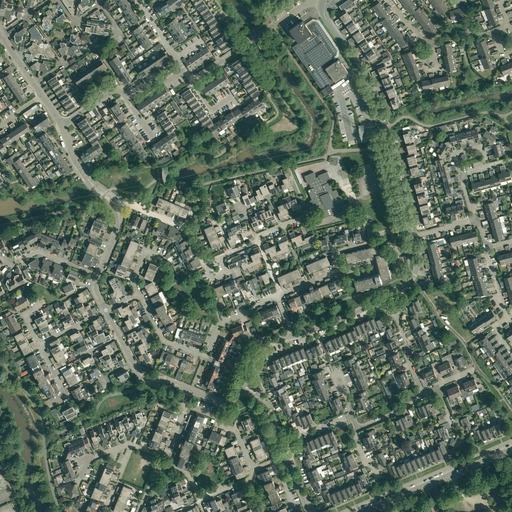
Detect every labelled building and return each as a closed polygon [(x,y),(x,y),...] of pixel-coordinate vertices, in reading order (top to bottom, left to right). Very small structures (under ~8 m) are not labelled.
[(71,6),(72,0),(61,0),(73,16),(74,15),(74,12),(73,12),(74,12),(71,8),(68,7),(69,5),(71,6)] [(89,4),(89,2),(81,0),(81,2),(80,3),(78,3),(77,9),(79,9),(80,9),(83,12),(89,7),(87,5),(89,4)] [(172,9),(177,6),(172,0),(168,0),(167,1),(172,9)] [(205,0),(203,0),(196,5),(199,10),(206,5),(205,3),(207,1),(205,0)] [(345,10),(350,7),(353,5),(355,3),(352,0),(347,0),(339,6),(343,12),(345,10)] [(380,0),(378,0),(377,1),(378,2),(372,7),(375,12),(383,6),(379,2),(381,1),(380,0)] [(403,6),(405,8),(413,2),(411,0),(404,0),(401,2),(404,6),(403,6)] [(435,0),(432,3),(436,9),(444,3),(442,1),(440,0),(435,0)] [(8,2),(6,9),(14,11),(15,7),(13,6),(13,3),(10,3),(10,2),(9,1),(8,3),(8,2)] [(120,6),(123,11),(131,6),(128,1),(120,6)] [(167,1),(163,4),(168,12),(172,9),(167,1)] [(484,11),(493,7),(494,6),(492,1),(484,5),(485,9),(484,10),(484,11)] [(418,9),(413,2),(405,8),(407,11),(408,11),(410,14),(412,13),(418,9)] [(163,15),(168,12),(163,4),(162,3),(154,8),(160,16),(162,14),(163,15)] [(444,3),(436,9),(441,15),(448,10),(445,6),(446,6),(444,3)] [(57,5),(53,4),(52,10),(53,11),(52,12),(49,9),(45,12),(48,15),(46,16),(45,16),(44,17),(43,19),(51,20),(51,19),(52,18),(54,18),(56,8),(57,5)] [(199,10),(202,14),(209,9),(208,7),(210,6),(208,4),(206,5),(199,10)] [(123,11),(127,15),(134,10),(131,6),(123,11)] [(386,11),(383,6),(375,12),(378,16),(386,11)] [(415,17),(416,19),(424,13),(420,7),(418,9),(412,13),(415,16),(415,17)] [(484,11),(486,15),(495,12),(493,7),(484,11)] [(56,8),(54,18),(56,19),(56,21),(64,23),(64,21),(63,19),(66,17),(63,13),(60,16),(57,12),(58,8),(56,8)] [(202,14),(205,19),(212,14),(211,12),(213,10),(211,8),(209,9),(202,14)] [(457,9),(459,19),(466,17),(464,8),(460,9),(457,9)] [(10,21),(11,15),(14,15),(15,11),(14,11),(6,9),(5,17),(7,17),(6,20),(10,21)] [(451,21),(459,19),(457,9),(454,10),(454,11),(449,12),(451,21)] [(127,15),(130,20),(137,15),(134,10),(127,15)] [(340,21),(349,15),(345,10),(343,12),(339,15),(341,17),(339,19),(340,21)] [(380,21),(389,15),(386,11),(378,16),(381,20),(380,21)] [(486,15),(488,20),(496,16),(495,12),(486,15)] [(205,19),(208,23),(215,18),(214,16),(216,15),(214,13),(212,14),(205,19)] [(351,13),(349,15),(340,21),(341,23),(343,21),(345,24),(354,18),(351,13)] [(429,19),(424,13),(416,19),(418,21),(419,21),(421,25),(429,19)] [(139,14),(137,15),(130,20),(131,23),(130,23),(133,27),(134,26),(136,28),(140,25),(137,21),(140,20),(138,17),(140,16),(139,14)] [(380,21),(384,26),(391,20),(388,16),(389,15),(380,21)] [(496,16),(488,20),(490,25),(488,26),(489,28),(492,27),(491,25),(499,22),(496,16)] [(217,17),(215,18),(208,23),(211,28),(218,23),(217,21),(219,19),(217,17)] [(51,20),(43,19),(38,18),(37,20),(40,24),(39,26),(42,30),(45,28),(46,30),(49,28),(50,29),(52,30),(53,23),(51,23),(50,22),(51,20)] [(354,18),(345,24),(347,27),(345,28),(346,30),(355,24),(357,23),(354,18)] [(169,30),(177,25),(179,23),(176,19),(171,22),(169,19),(163,23),(165,27),(167,26),(169,30)] [(424,28),(425,31),(433,25),(429,19),(421,25),(424,28)] [(394,24),(391,20),(384,26),(387,30),(394,24)] [(304,23),(304,22),(304,21),(303,21),(302,21),(301,21),(301,22),(301,24),(299,24),(298,25),(298,24),(289,30),(293,35),(292,35),(292,36),(293,35),(299,43),(312,33),(307,26),(305,24),(304,23)] [(330,85),(335,81),(325,68),(335,61),(333,58),(336,55),(337,50),(318,22),(313,21),(307,26),(312,33),(299,43),(292,47),(325,96),(333,90),(330,85)] [(15,33),(15,35),(23,36),(23,34),(24,34),(26,34),(27,28),(28,22),(24,22),(23,29),(17,32),(15,33)] [(218,23),(211,28),(209,29),(212,34),(219,29),(218,27),(220,25),(218,23)] [(355,24),(346,30),(348,32),(350,31),(352,33),(358,29),(355,24)] [(390,34),(398,29),(394,24),(387,30),(390,34)] [(131,28),(136,35),(143,30),(140,25),(136,28),(134,26),(133,27),(131,28)] [(169,30),(172,34),(180,29),(182,28),(180,25),(178,26),(177,25),(169,30)] [(433,25),(425,31),(427,33),(428,33),(430,37),(438,31),(433,25)] [(41,40),(42,38),(42,36),(35,26),(28,30),(31,34),(31,38),(41,40)] [(214,39),(215,38),(222,33),(221,31),(223,30),(221,28),(219,29),(212,34),(214,37),(213,38),(214,39)] [(172,34),(175,38),(183,33),(185,32),(183,30),(181,31),(180,29),(172,34)] [(353,40),(362,33),(358,29),(352,33),(354,36),(351,38),(353,40)] [(393,39),(402,32),(401,33),(398,29),(390,34),(393,39)] [(136,35),(139,40),(146,35),(143,30),(136,35)] [(402,32),(393,39),(394,39),(395,38),(398,42),(405,37),(402,32)] [(72,45),(78,46),(79,43),(82,41),(77,34),(74,35),(73,34),(71,33),(70,41),(72,42),(72,43),(72,45)] [(183,33),(175,38),(179,43),(180,44),(187,40),(183,33)] [(226,38),(222,33),(215,38),(218,43),(226,38)] [(362,33),(353,40),(354,42),(356,40),(358,43),(365,38),(362,33)] [(23,36),(15,35),(14,37),(15,38),(14,39),(17,43),(19,42),(22,45),(24,46),(25,39),(23,39),(22,38),(23,36)] [(139,40),(142,44),(149,39),(146,35),(139,40)] [(405,37),(398,42),(401,47),(409,41),(405,37)] [(26,44),(30,50),(42,42),(41,40),(31,38),(30,41),(26,44)] [(229,42),(226,38),(218,43),(221,47),(229,42)] [(365,38),(358,43),(360,46),(358,47),(359,49),(368,43),(365,38)] [(149,39),(142,44),(145,49),(152,44),(149,39)] [(476,43),(478,48),(486,45),(484,40),(476,43)] [(39,54),(43,54),(45,44),(43,43),(42,42),(30,50),(32,53),(31,54),(30,58),(34,58),(34,57),(39,54)] [(66,54),(67,54),(69,46),(67,46),(66,45),(67,43),(60,42),(60,44),(62,47),(58,49),(63,56),(66,54)] [(232,47),(229,42),(221,47),(224,52),(232,47)] [(49,59),(55,55),(50,47),(51,47),(48,43),(46,44),(45,44),(43,54),(46,55),(49,59)] [(368,43),(359,49),(361,51),(363,49),(365,52),(371,47),(368,43)] [(71,47),(69,46),(67,54),(69,55),(71,54),(73,56),(77,54),(80,51),(79,50),(81,49),(81,47),(78,46),(72,45),(72,46),(71,47)] [(488,50),(486,45),(478,48),(480,53),(488,50)] [(200,49),(201,51),(206,58),(212,55),(207,47),(203,50),(202,48),(200,49)] [(371,47),(365,52),(367,55),(364,56),(366,58),(375,52),(377,51),(375,47),(372,49),(371,47)] [(488,50),(480,53),(482,58),(480,59),(490,55),(488,50)] [(201,62),(206,58),(201,51),(197,54),(196,52),(194,53),(195,55),(201,62)] [(404,60),(413,56),(411,51),(402,55),(404,60)] [(160,55),(165,62),(170,59),(165,52),(160,55)] [(375,52),(366,58),(367,60),(369,59),(371,62),(376,58),(378,57),(375,52)] [(155,57),(156,58),(161,65),(163,64),(165,66),(167,64),(165,62),(160,55),(157,57),(157,56),(155,57)] [(195,66),(201,62),(195,55),(192,57),(191,56),(189,57),(190,59),(195,66)] [(491,55),(490,55),(480,59),(482,64),(491,61),(489,56),(491,55)] [(108,59),(113,66),(120,61),(117,56),(114,58),(112,56),(108,59)] [(404,60),(406,65),(415,62),(413,56),(404,60)] [(37,70),(39,70),(41,62),(39,62),(38,61),(39,59),(34,58),(30,58),(27,57),(26,60),(28,63),(32,60),(34,64),(31,66),(34,70),(36,69),(37,70)] [(151,60),(151,61),(156,68),(161,65),(156,58),(153,60),(152,59),(151,60)] [(235,68),(243,63),(240,58),(232,63),(235,68)] [(96,62),(97,64),(102,71),(107,68),(100,59),(96,62)] [(189,70),(195,66),(190,59),(186,61),(185,60),(183,61),(189,70)] [(337,60),(337,61),(335,61),(325,68),(335,81),(343,76),(343,77),(343,76),(348,72),(342,64),(342,65),(341,63),(340,63),(340,61),(340,60),(339,60),(339,59),(338,59),(337,60)] [(41,62),(39,70),(41,71),(42,70),(44,72),(48,69),(46,66),(50,64),(50,61),(44,60),(43,62),(43,63),(41,62)] [(121,60),(120,61),(113,66),(116,70),(123,65),(121,63),(123,62),(121,60)] [(384,63),(384,64),(382,60),(376,64),(378,66),(377,66),(378,70),(376,71),(377,73),(386,69),(384,63)] [(156,68),(151,61),(147,64),(152,71),(156,68)] [(493,66),(491,61),(482,64),(484,69),(492,66),(493,68),(496,67),(495,65),(493,66)] [(406,65),(408,70),(417,67),(415,62),(406,65)] [(246,68),(243,63),(235,68),(238,73),(246,68)] [(91,65),(93,67),(98,75),(102,71),(97,64),(95,66),(93,64),(91,65)] [(147,64),(142,67),(147,75),(152,71),(147,64)] [(456,69),(455,64),(446,66),(447,71),(449,71),(449,73),(453,72),(452,70),(456,69)] [(123,65),(116,70),(119,75),(126,70),(123,65)] [(509,74),(505,65),(500,67),(503,76),(509,74)] [(5,76),(10,73),(13,71),(10,66),(2,71),(4,73),(3,73),(5,76)] [(93,78),(98,75),(93,67),(90,69),(89,67),(87,68),(93,78)] [(147,75),(142,67),(138,70),(143,78),(147,75)] [(408,70),(410,76),(419,72),(417,67),(408,70)] [(82,71),(89,81),(93,78),(87,68),(84,70),(86,72),(84,73),(82,71)] [(238,73),(242,77),(249,72),(246,68),(238,73)] [(381,77),(388,74),(386,69),(377,73),(377,75),(380,74),(381,77)] [(129,75),(126,70),(119,75),(122,79),(129,75)] [(80,74),(78,75),(84,84),(89,81),(82,71),(80,73),(80,74)] [(252,77),(249,72),(242,77),(243,80),(241,81),(243,83),(242,83),(243,83),(250,78),(252,77)] [(419,72),(410,76),(412,80),(416,79),(417,81),(420,80),(419,78),(421,77),(419,72)] [(7,82),(13,78),(10,73),(5,76),(4,77),(7,82)] [(84,84),(78,75),(78,74),(75,76),(77,78),(75,79),(80,87),(82,85),(84,88),(86,86),(84,84)] [(224,74),(219,78),(224,85),(228,83),(229,84),(230,83),(224,74)] [(381,83),(391,79),(388,74),(381,77),(382,80),(380,81),(381,83)] [(129,75),(122,79),(125,84),(132,79),(129,75)] [(48,81),(51,86),(59,81),(55,76),(48,81)] [(448,76),(443,77),(445,86),(450,85),(449,81),(451,80),(451,77),(449,78),(448,76)] [(10,87),(17,83),(13,78),(7,82),(10,87)] [(225,87),(224,85),(219,78),(213,82),(218,89),(222,87),(223,88),(225,87)] [(243,83),(246,87),(253,82),(250,78),(243,83)] [(59,81),(51,86),(54,90),(62,85),(61,85),(64,83),(61,79),(59,81)] [(385,88),(393,85),(391,79),(381,83),(382,86),(384,85),(385,88)] [(423,91),(429,90),(427,80),(421,82),(422,84),(419,84),(421,90),(423,90),(423,91)] [(255,81),(253,82),(246,87),(249,92),(256,87),(254,85),(256,83),(255,81)] [(219,91),(218,89),(213,82),(208,85),(213,93),(217,90),(218,92),(219,91)] [(17,83),(10,87),(14,92),(20,88),(17,83)] [(63,87),(62,85),(54,90),(57,95),(65,90),(67,88),(65,85),(63,87)] [(208,85),(202,89),(207,97),(211,94),(212,96),(214,94),(213,93),(208,85)] [(385,94),(395,90),(393,85),(385,88),(387,91),(384,92),(385,94)] [(159,91),(164,99),(168,96),(169,98),(171,96),(165,87),(159,91)] [(249,92),(250,94),(248,96),(250,98),(252,96),(259,91),(256,87),(249,92)] [(20,88),(14,92),(17,97),(24,93),(20,88)] [(183,99),(193,93),(189,88),(182,93),(184,96),(182,98),(183,99)] [(68,94),(65,90),(57,95),(60,99),(68,94)] [(395,90),(385,94),(386,96),(388,95),(390,98),(397,95),(395,90)] [(165,100),(164,99),(159,91),(154,95),(159,102),(162,100),(164,101),(165,100)] [(255,101),(255,100),(259,97),(258,95),(260,94),(259,91),(252,96),(255,101)] [(24,93),(17,97),(20,101),(18,103),(19,105),(21,103),(21,102),(27,98),(24,93)] [(68,94),(60,99),(63,104),(71,99),(71,98),(73,97),(70,93),(68,94)] [(196,97),(193,93),(183,99),(185,102),(187,101),(188,103),(196,97)] [(148,99),(153,106),(157,104),(158,105),(160,104),(159,102),(154,95),(148,99)] [(398,95),(397,95),(390,98),(391,101),(389,102),(389,104),(399,101),(400,100),(401,99),(400,97),(399,96),(398,97),(398,95)] [(188,103),(191,107),(199,102),(196,97),(188,103)] [(259,97),(255,100),(260,108),(261,110),(264,108),(263,106),(265,105),(259,97)] [(63,104),(67,108),(74,103),(71,99),(63,104)] [(143,102),(148,110),(152,107),(153,109),(154,108),(153,106),(148,99),(143,102)] [(116,100),(115,101),(110,105),(112,107),(110,108),(112,112),(110,113),(111,114),(113,113),(120,108),(119,106),(119,105),(116,100)] [(255,100),(255,101),(250,104),(257,113),(260,111),(258,109),(260,108),(255,100)] [(68,110),(66,111),(67,114),(69,112),(70,113),(75,109),(77,108),(75,104),(77,103),(76,101),(74,103),(67,108),(68,110)] [(390,107),(393,106),(394,109),(401,106),(399,101),(389,104),(390,107)] [(149,111),(148,110),(143,102),(137,106),(142,114),(146,111),(147,112),(149,111)] [(202,107),(199,102),(191,107),(189,108),(191,111),(193,110),(194,112),(202,107)] [(250,104),(246,107),(252,116),(257,113),(250,104)] [(194,116),(196,117),(205,111),(202,107),(194,112),(196,114),(194,116)] [(252,116),(246,107),(241,110),(240,107),(232,113),(232,112),(237,120),(245,115),(246,117),(247,117),(248,119),(252,116)] [(124,113),(120,108),(113,113),(114,116),(112,117),(114,119),(116,117),(116,118),(124,113)] [(164,111),(157,116),(160,121),(167,116),(164,111)] [(208,116),(205,111),(196,117),(197,120),(199,119),(201,121),(208,116)] [(232,112),(227,115),(232,122),(237,120),(232,112)] [(41,115),(40,116),(41,118),(46,125),(51,122),(46,115),(44,113),(42,114),(41,115)] [(126,117),(124,113),(116,118),(120,124),(117,126),(119,128),(126,123),(123,119),(126,117)] [(227,115),(223,118),(228,126),(229,127),(232,126),(231,124),(232,122),(227,115)] [(40,116),(35,119),(37,121),(42,128),(46,125),(41,118),(40,116)] [(163,125),(170,120),(167,116),(160,121),(163,125)] [(204,125),(209,122),(211,120),(208,116),(201,121),(204,125)] [(78,123),(81,128),(89,123),(87,120),(88,119),(87,117),(78,123)] [(223,129),(228,126),(223,118),(218,121),(223,129)] [(33,126),(32,127),(35,133),(37,132),(42,128),(37,121),(35,119),(33,121),(34,123),(32,124),(33,126)] [(19,127),(24,133),(29,129),(25,123),(26,123),(24,120),(22,122),(24,124),(19,127)] [(170,120),(163,125),(166,130),(173,125),(170,120)] [(218,121),(214,124),(219,132),(223,129),(218,121)] [(90,122),(89,123),(81,128),(84,132),(91,127),(90,125),(91,124),(90,122)] [(129,128),(126,123),(119,128),(122,133),(129,128)] [(220,133),(219,132),(214,124),(209,128),(215,137),(220,133)] [(173,125),(166,130),(169,134),(174,131),(172,129),(175,127),(173,125)] [(87,137),(96,131),(97,130),(95,128),(94,128),(93,126),(91,127),(84,132),(87,137)] [(401,136),(402,138),(412,136),(411,130),(410,130),(409,126),(402,128),(403,132),(404,135),(401,136)] [(480,133),(478,133),(480,139),(482,140),(484,138),(486,140),(494,127),(492,126),(489,132),(486,130),(484,133),(483,132),(480,133)] [(19,136),(24,133),(19,127),(15,130),(19,136)] [(475,128),(475,129),(471,130),(473,138),(476,137),(477,140),(480,139),(478,133),(480,133),(479,127),(475,128)] [(494,127),(486,140),(489,142),(488,144),(491,145),(503,143),(502,140),(501,140),(496,141),(495,139),(494,139),(496,136),(493,134),(496,128),(494,127)] [(132,132),(129,128),(122,133),(125,137),(132,132)] [(14,140),(19,136),(15,130),(9,134),(14,140)] [(97,133),(96,131),(87,137),(90,142),(99,135),(97,133)] [(174,131),(169,134),(174,141),(177,140),(178,142),(180,140),(174,131)] [(38,138),(36,139),(39,144),(49,137),(45,132),(38,138)] [(135,137),(132,132),(125,137),(123,139),(125,141),(127,140),(128,142),(135,137)] [(460,133),(455,135),(457,143),(460,142),(460,144),(463,144),(460,133)] [(9,143),(14,140),(9,134),(5,137),(9,143)] [(169,134),(165,137),(170,145),(174,141),(169,134)] [(98,142),(97,140),(101,137),(100,135),(99,135),(90,142),(93,146),(94,146),(98,142)] [(414,135),(412,136),(402,138),(402,141),(405,140),(406,143),(420,139),(419,137),(415,138),(414,135)] [(0,138),(0,140),(1,143),(2,142),(4,147),(5,146),(7,145),(8,146),(10,145),(9,143),(5,137),(1,140),(0,138)] [(52,142),(49,137),(39,144),(42,148),(52,142)] [(126,143),(129,148),(138,141),(135,137),(128,142),(126,143)] [(170,145),(165,137),(160,140),(165,148),(170,145)] [(421,142),(420,139),(406,143),(407,146),(404,147),(405,149),(415,147),(414,144),(417,143),(421,142)] [(167,149),(165,148),(160,140),(156,143),(161,151),(164,149),(165,150),(167,149)] [(142,146),(138,141),(129,148),(131,150),(133,149),(134,151),(142,146)] [(451,147),(450,141),(445,142),(445,143),(442,142),(440,145),(438,143),(437,143),(434,141),(433,143),(436,145),(439,147),(446,151),(448,148),(450,149),(451,147)] [(45,153),(45,152),(55,146),(52,142),(42,148),(45,153)] [(98,142),(94,146),(99,153),(103,150),(98,142)] [(161,151),(156,143),(151,146),(156,154),(159,152),(160,154),(162,153),(161,151)] [(58,151),(55,146),(45,152),(48,157),(58,151)] [(99,153),(94,146),(93,146),(89,149),(94,156),(99,153)] [(137,155),(145,150),(142,146),(134,151),(137,155)] [(438,154),(439,159),(445,157),(447,155),(444,154),(446,151),(439,147),(436,152),(439,153),(438,154)] [(506,148),(495,151),(496,154),(493,154),(494,157),(504,154),(503,151),(507,150),(506,148)] [(89,149),(85,152),(91,161),(94,159),(92,157),(94,156),(89,149)] [(148,155),(145,150),(137,155),(139,158),(137,159),(139,162),(141,160),(143,158),(145,162),(151,158),(149,154),(148,155)] [(52,158),(53,160),(61,155),(58,151),(48,157),(50,160),(52,158)] [(91,161),(85,152),(80,155),(85,162),(86,164),(89,162),(88,160),(90,159),(91,161)] [(416,158),(414,153),(409,154),(406,155),(407,158),(405,159),(405,161),(416,158)] [(9,165),(13,163),(17,160),(16,158),(17,157),(14,154),(6,160),(6,159),(3,161),(5,163),(7,161),(8,163),(9,165)] [(64,160),(61,155),(53,160),(56,165),(54,166),(64,160)] [(430,168),(432,167),(439,166),(444,164),(443,161),(446,160),(445,157),(439,159),(435,160),(436,164),(432,165),(431,164),(429,164),(430,168)] [(19,158),(17,160),(13,163),(16,168),(22,163),(22,162),(19,158)] [(67,164),(64,160),(54,166),(56,169),(58,167),(59,169),(67,164)] [(16,168),(19,173),(26,168),(22,163),(16,168)] [(67,164),(59,169),(63,174),(65,172),(66,175),(68,173),(73,170),(72,167),(70,168),(67,164)] [(419,169),(417,164),(409,166),(410,169),(408,170),(408,172),(419,169)] [(29,173),(26,168),(19,173),(23,178),(29,173)] [(440,171),(442,177),(450,174),(449,171),(451,171),(451,168),(440,171)] [(422,169),(419,169),(408,172),(409,174),(411,174),(412,177),(420,175),(420,176),(423,175),(422,172),(423,172),(422,169)] [(505,169),(503,170),(506,180),(511,179),(509,171),(506,172),(505,169)] [(310,200),(313,207),(315,206),(318,212),(321,211),(323,218),(331,214),(331,213),(336,211),(337,212),(344,209),(341,203),(345,201),(342,195),(339,196),(336,189),(332,191),(329,182),(327,183),(327,181),(331,179),(327,171),(318,175),(318,177),(316,178),(314,172),(304,176),(308,184),(309,183),(311,189),(308,190),(312,200),(310,200)] [(279,186),(281,190),(291,186),(287,178),(290,177),(288,172),(284,174),(286,178),(282,179),(284,184),(279,186)] [(29,173),(23,178),(26,183),(33,178),(29,173)] [(495,175),(493,175),(495,186),(501,184),(498,174),(499,176),(496,177),(495,175)] [(33,178),(26,183),(30,188),(36,183),(39,181),(36,176),(33,178)] [(484,178),(482,178),(484,189),(490,187),(488,179),(485,180),(484,178)] [(443,182),(445,188),(453,186),(452,182),(454,182),(453,179),(443,182)] [(412,186),(413,188),(423,185),(421,180),(413,182),(414,185),(412,186)] [(473,192),(479,190),(477,182),(474,183),(473,181),(471,181),(473,192)] [(260,186),(261,188),(262,191),(264,190),(266,194),(269,192),(265,183),(262,185),(260,186)] [(268,185),(269,186),(272,194),(281,190),(279,186),(275,188),(273,183),(268,185)] [(236,185),(227,189),(231,198),(236,196),(237,197),(240,196),(236,185)] [(447,195),(450,194),(453,193),(456,193),(455,191),(456,190),(456,188),(453,189),(453,186),(445,188),(447,195)] [(258,195),(253,197),(255,201),(265,197),(264,195),(266,194),(264,190),(262,191),(261,188),(256,190),(258,195)] [(415,197),(416,199),(426,196),(424,191),(416,193),(417,196),(415,197)] [(246,205),(255,201),(253,197),(249,199),(247,194),(242,196),(246,205)] [(289,196),(285,198),(289,207),(291,206),(297,203),(296,199),(291,200),(289,196)] [(159,212),(164,199),(159,197),(155,206),(158,207),(156,211),(159,212)] [(289,207),(285,198),(280,200),(282,204),(278,206),(279,211),(286,208),(289,207)] [(166,210),(169,201),(164,199),(159,212),(161,213),(163,209),(166,210)] [(166,215),(169,216),(174,203),(169,201),(166,210),(168,211),(166,215)] [(225,202),(216,206),(219,214),(220,214),(221,217),(227,214),(226,211),(229,210),(228,207),(227,207),(225,202)] [(291,206),(291,207),(293,211),(297,209),(299,214),(304,212),(300,202),(297,203),(291,206)] [(427,202),(419,204),(420,207),(418,208),(418,210),(429,207),(427,202)] [(174,203),(169,216),(171,217),(173,213),(176,214),(179,205),(174,203)] [(462,203),(456,205),(458,212),(461,212),(462,214),(465,213),(462,203)] [(184,207),(179,205),(176,214),(178,215),(176,219),(179,220),(184,207)] [(453,216),(451,206),(445,208),(447,215),(451,215),(451,217),(453,216)] [(189,210),(184,207),(179,220),(181,221),(183,217),(186,218),(189,210)] [(262,218),(265,217),(271,214),(270,211),(273,210),(272,209),(265,211),(263,207),(259,209),(262,218)] [(288,213),(286,208),(279,211),(277,212),(281,221),(286,219),(284,215),(288,213)] [(262,218),(259,209),(254,211),(256,215),(251,217),(253,222),(260,219),(262,218)] [(95,220),(93,225),(102,228),(102,226),(107,228),(108,225),(105,224),(103,223),(104,221),(107,219),(103,212),(99,215),(101,216),(98,218),(97,220),(95,220)] [(432,218),(430,213),(422,215),(423,218),(421,219),(421,221),(432,218)] [(271,214),(265,217),(267,222),(271,220),(273,225),(278,223),(274,214),(272,215),(271,214)] [(137,226),(141,217),(135,215),(132,221),(128,219),(126,226),(132,228),(134,224),(137,226)] [(141,217),(137,226),(141,227),(140,229),(141,230),(144,231),(143,233),(146,234),(149,228),(144,226),(147,220),(141,217)] [(434,218),(432,218),(421,221),(422,223),(424,223),(425,226),(436,223),(434,218)] [(262,224),(260,219),(253,222),(251,223),(255,232),(260,230),(258,226),(262,224)] [(158,235),(163,223),(158,221),(157,224),(159,225),(158,227),(155,226),(152,233),(158,235)] [(204,225),(205,228),(204,229),(206,234),(219,228),(218,226),(214,228),(213,225),(212,225),(211,222),(204,225)] [(239,234),(241,233),(248,230),(246,225),(241,227),(239,222),(235,224),(239,234)] [(167,228),(168,225),(163,223),(158,235),(157,238),(163,240),(164,238),(166,231),(164,230),(165,227),(167,228)] [(239,234),(235,224),(230,226),(232,231),(228,232),(230,237),(237,234),(239,234)] [(100,231),(102,228),(93,225),(91,230),(104,235),(105,233),(100,231)] [(166,231),(164,238),(169,240),(174,228),(170,226),(168,229),(170,229),(169,232),(166,231)] [(169,240),(174,242),(177,235),(175,234),(176,232),(178,232),(179,230),(174,228),(169,240)] [(206,234),(208,239),(217,235),(216,233),(220,231),(219,228),(206,234)] [(354,228),(349,229),(350,235),(353,234),(355,241),(361,239),(359,230),(355,231),(354,228)] [(250,229),(248,230),(241,233),(243,237),(247,235),(249,240),(254,238),(250,229)] [(339,236),(342,244),(348,242),(346,236),(349,235),(348,229),(345,230),(346,234),(339,236)] [(92,237),(91,239),(101,243),(102,241),(97,239),(98,236),(103,238),(104,235),(91,230),(89,235),(92,237)] [(31,235),(35,241),(38,240),(41,233),(38,231),(31,235)] [(302,239),(302,238),(300,234),(296,236),(294,232),(289,234),(293,243),(295,242),(302,239)] [(305,238),(308,247),(313,246),(311,241),(315,239),(313,234),(312,232),(307,234),(309,236),(305,238)] [(41,247),(46,235),(41,233),(38,240),(40,241),(39,243),(38,243),(37,245),(41,247)] [(335,246),(342,244),(339,236),(336,237),(335,233),(329,234),(331,240),(334,239),(335,246)] [(46,235),(41,247),(46,249),(47,246),(45,246),(46,243),(49,244),(53,235),(50,234),(48,236),(46,235)] [(175,242),(176,245),(184,241),(181,235),(178,234),(177,235),(174,242),(175,242)] [(238,239),(237,234),(230,237),(227,238),(231,247),(236,246),(234,241),(238,239)] [(26,238),(32,249),(34,248),(32,246),(31,246),(29,244),(35,241),(31,235),(26,238)] [(52,252),(57,240),(55,239),(56,236),(53,235),(49,244),(52,245),(51,248),(49,247),(48,250),(52,252)] [(71,238),(67,247),(66,249),(71,251),(72,248),(71,248),(72,245),(74,246),(77,240),(79,241),(81,237),(77,235),(75,239),(71,237),(71,238)] [(208,239),(210,244),(223,238),(222,236),(218,238),(217,235),(208,239)] [(278,243),(280,248),(287,245),(290,245),(286,235),(281,237),(283,242),(278,243)] [(324,240),(320,241),(322,249),(328,248),(327,241),(329,240),(328,235),(323,236),(324,240)] [(21,240),(24,247),(26,246),(28,248),(26,249),(28,252),(32,249),(26,238),(25,236),(20,239),(21,240)] [(59,236),(57,240),(52,252),(57,254),(58,251),(56,250),(58,248),(60,249),(64,238),(59,236)] [(64,238),(60,249),(59,251),(64,253),(65,250),(63,249),(65,246),(67,247),(71,238),(68,236),(67,239),(64,238)] [(457,246),(455,237),(450,238),(449,236),(447,236),(448,239),(450,239),(452,247),(457,246)] [(224,241),(223,238),(210,244),(212,249),(221,245),(220,242),(224,241)] [(305,238),(302,239),(295,242),(297,247),(302,245),(304,249),(308,247),(305,238)] [(91,239),(90,242),(88,247),(101,252),(102,250),(97,248),(99,246),(100,246),(101,243),(91,239)] [(129,244),(138,248),(139,246),(143,247),(144,245),(141,244),(141,243),(131,239),(129,244)] [(188,239),(184,241),(176,245),(179,250),(185,247),(184,245),(187,243),(187,245),(190,243),(188,239)] [(0,251),(2,250),(4,254),(8,252),(2,240),(0,241),(0,251)] [(24,247),(21,240),(15,243),(21,255),(26,252),(24,250),(23,251),(22,248),(24,247)] [(21,255),(15,243),(10,246),(11,249),(11,251),(13,252),(16,251),(17,254),(16,254),(17,257),(21,255)] [(267,254),(269,253),(276,250),(274,245),(269,247),(268,243),(263,245),(267,254)] [(129,244),(127,249),(140,255),(141,253),(137,251),(138,248),(129,244)] [(187,249),(185,247),(179,250),(179,251),(177,252),(180,257),(193,250),(191,245),(188,247),(189,248),(187,249)] [(289,250),(287,245),(280,248),(278,249),(282,258),(287,257),(285,252),(289,250)] [(347,263),(376,256),(380,254),(378,246),(345,254),(347,263)] [(86,252),(94,256),(96,253),(100,255),(101,252),(88,247),(86,252)] [(251,255),(253,260),(259,257),(262,256),(258,247),(253,249),(255,253),(251,255)] [(125,255),(134,258),(135,255),(139,257),(140,255),(127,249),(125,255)] [(278,249),(276,250),(269,253),(271,258),(276,256),(277,260),(282,258),(278,249)] [(196,254),(193,250),(180,257),(181,260),(183,258),(185,261),(191,258),(190,255),(192,254),(193,255),(196,254)] [(86,252),(84,257),(97,262),(98,260),(93,258),(94,256),(86,252)] [(380,254),(376,256),(382,280),(391,278),(384,253),(380,254)] [(239,266),(241,265),(248,262),(246,257),(242,259),(240,254),(235,256),(239,266)] [(501,265),(505,263),(503,254),(498,256),(498,254),(496,254),(496,257),(499,257),(501,265)] [(125,255),(123,259),(136,265),(137,263),(133,261),(134,258),(125,255)] [(185,261),(187,266),(199,260),(197,256),(194,257),(195,259),(192,260),(191,258),(185,261)] [(230,269),(239,266),(235,256),(231,258),(233,263),(228,265),(230,269)] [(326,256),(321,259),(326,272),(329,271),(327,266),(330,265),(326,256)] [(97,262),(84,257),(82,262),(90,266),(91,263),(96,265),(97,262)] [(250,261),(254,270),(259,268),(257,264),(261,262),(259,257),(253,260),(250,261)] [(440,258),(431,260),(432,265),(431,266),(441,263),(440,258)] [(38,270),(40,264),(41,262),(36,259),(29,263),(31,268),(38,270)] [(42,275),(43,273),(48,260),(43,259),(42,261),(44,262),(43,265),(40,264),(38,270),(36,273),(42,275)] [(135,267),(136,265),(123,259),(121,264),(128,268),(130,268),(131,266),(135,267)] [(324,273),(326,272),(321,259),(316,261),(320,269),(322,268),(324,273)] [(53,262),(48,260),(43,273),(48,275),(51,268),(49,267),(50,264),(51,265),(53,262)] [(201,265),(199,260),(187,266),(190,272),(197,268),(195,266),(198,264),(199,266),(201,265)] [(149,265),(148,268),(157,271),(159,266),(149,262),(146,261),(145,263),(149,265)] [(250,261),(248,262),(241,265),(243,269),(248,268),(250,272),(254,270),(250,261)] [(320,269),(316,261),(311,263),(316,276),(319,275),(317,271),(320,269)] [(48,275),(54,277),(59,265),(54,263),(53,266),(55,267),(54,269),(51,268),(48,275)] [(316,276),(311,263),(306,265),(309,274),(312,273),(314,277),(316,276)] [(431,266),(432,271),(441,269),(440,264),(442,263),(441,263),(431,266)] [(119,264),(117,269),(130,274),(131,272),(127,270),(128,268),(121,264),(119,264)] [(59,265),(54,277),(53,280),(61,283),(64,275),(62,274),(63,273),(60,272),(61,269),(63,270),(64,267),(59,265)] [(155,276),(157,271),(148,268),(147,270),(143,268),(142,271),(155,276)] [(66,280),(68,284),(72,282),(73,280),(76,281),(78,276),(79,277),(81,273),(70,269),(66,280)] [(130,274),(117,269),(115,274),(123,278),(125,275),(129,277),(130,274)] [(292,271),(298,284),(300,283),(298,278),(301,277),(297,269),(292,271)] [(153,281),(155,276),(142,271),(141,273),(145,275),(144,278),(153,281)] [(295,285),(298,284),(292,271),(287,273),(291,281),(294,280),(295,285)] [(257,277),(259,281),(263,279),(265,284),(270,282),(266,273),(257,277)] [(287,273),(282,275),(288,288),(290,287),(288,283),(291,281),(287,273)] [(20,276),(19,274),(15,276),(14,279),(18,286),(26,281),(22,275),(20,276)] [(343,288),(340,281),(343,280),(340,274),(335,276),(336,280),(334,281),(338,290),(343,288)] [(288,288),(282,275),(277,277),(281,286),(284,285),(285,289),(288,288)] [(379,275),(359,280),(354,281),(357,290),(382,283),(379,275)] [(230,276),(227,277),(233,291),(234,293),(239,291),(234,280),(231,281),(230,276)] [(248,280),(246,281),(244,276),(236,280),(240,289),(245,287),(247,292),(252,290),(248,280)] [(228,293),(233,291),(227,277),(225,278),(227,283),(224,284),(228,293)] [(259,281),(257,277),(248,280),(252,290),(256,288),(254,283),(259,281)] [(12,280),(11,278),(7,280),(6,283),(10,290),(18,286),(14,279),(12,280)] [(113,288),(122,283),(120,280),(116,282),(114,278),(109,280),(113,288)] [(329,278),(327,279),(333,292),(338,290),(334,281),(331,282),(329,278)] [(327,284),(324,285),(328,294),(333,292),(327,279),(325,280),(327,284)] [(142,290),(143,292),(155,286),(153,281),(150,282),(147,284),(144,286),(146,288),(142,290)] [(228,293),(224,284),(221,285),(220,281),(217,282),(223,295),(228,293)] [(72,282),(68,284),(63,287),(67,295),(77,290),(75,287),(74,287),(72,282)] [(218,297),(223,295),(217,282),(215,283),(217,287),(214,288),(218,297)] [(322,296),(328,294),(324,285),(321,286),(319,282),(317,283),(318,286),(322,296)] [(113,288),(115,291),(118,297),(123,295),(121,291),(125,288),(122,283),(113,288)] [(155,286),(143,292),(144,295),(148,293),(149,295),(158,291),(155,286)] [(312,286),(310,287),(309,287),(311,291),(306,293),(304,288),(302,289),(307,302),(313,300),(312,299),(317,297),(317,298),(322,296),(318,286),(319,288),(314,290),(312,286)] [(486,288),(477,291),(479,296),(476,297),(477,299),(490,295),(490,293),(487,293),(486,288)] [(78,294),(79,296),(82,303),(87,300),(85,296),(89,294),(87,289),(78,294)] [(301,295),(299,296),(302,304),(307,302),(302,289),(300,290),(301,295)] [(118,297),(115,291),(110,293),(113,297),(108,300),(110,304),(120,300),(118,297)] [(148,303),(149,305),(162,298),(159,293),(151,298),(152,300),(148,303)] [(298,307),(302,304),(299,296),(296,297),(294,293),(292,294),(298,307)] [(21,294),(16,297),(18,299),(22,309),(27,306),(27,305),(30,303),(25,295),(23,297),(21,294)] [(292,309),(295,308),(296,311),(299,310),(297,307),(298,307),(292,294),(290,295),(292,299),(289,300),(292,309)] [(82,303),(79,296),(74,299),(76,303),(72,305),(74,310),(83,305),(82,303)] [(155,305),(156,307),(164,303),(162,298),(149,305),(150,307),(155,305)] [(18,299),(13,302),(17,311),(22,309),(18,299)] [(413,305),(416,310),(421,308),(418,300),(412,302),(413,305)] [(58,302),(54,305),(56,308),(58,313),(62,310),(64,315),(69,312),(66,306),(64,303),(60,306),(59,303),(58,302)] [(269,303),(274,316),(280,314),(276,305),(273,307),(272,302),(269,303)] [(159,324),(172,317),(169,312),(168,313),(166,309),(167,308),(164,303),(156,307),(158,312),(155,314),(156,317),(160,315),(162,320),(158,322),(159,324)] [(269,318),(274,316),(269,303),(267,304),(269,309),(266,310),(269,318)] [(85,307),(83,305),(74,310),(77,314),(81,312),(85,318),(88,316),(87,314),(88,314),(85,307)] [(89,305),(85,307),(88,314),(89,313),(90,315),(98,311),(96,306),(91,309),(89,305)] [(127,314),(124,307),(122,305),(113,310),(116,314),(120,312),(122,316),(127,314)] [(127,314),(128,317),(137,312),(135,307),(130,309),(128,305),(124,307),(127,314)] [(416,310),(413,305),(408,307),(412,315),(410,316),(411,319),(414,318),(419,316),(416,310)] [(265,321),(269,318),(266,310),(263,311),(262,306),(259,307),(261,311),(260,311),(265,321)] [(486,313),(492,321),(496,318),(491,310),(486,313)] [(4,324),(7,323),(16,318),(13,314),(11,314),(9,312),(2,316),(4,318),(1,320),(1,321),(3,324),(4,324)] [(64,327),(65,329),(68,328),(66,325),(74,321),(69,312),(64,315),(67,319),(63,321),(65,326),(64,327)] [(137,312),(128,317),(129,318),(133,325),(137,322),(135,318),(139,316),(137,312)] [(32,324),(34,327),(46,320),(42,313),(37,316),(38,318),(35,319),(36,322),(32,324)] [(486,313),(482,316),(487,324),(492,321),(486,313)] [(92,321),(93,323),(97,330),(101,327),(99,323),(103,321),(101,316),(92,321)] [(482,327),(487,324),(482,316),(477,319),(482,327)] [(162,329),(174,322),(172,317),(159,324),(160,326),(165,324),(166,326),(162,329)] [(18,323),(16,318),(7,323),(9,328),(18,323)] [(133,325),(129,318),(125,321),(127,325),(122,327),(125,332),(134,327),(133,325)] [(414,318),(411,319),(408,320),(412,328),(410,329),(411,333),(422,328),(420,323),(417,325),(414,318)] [(380,319),(375,321),(377,327),(379,333),(384,331),(387,329),(385,326),(383,327),(380,319)] [(477,319),(473,322),(478,330),(482,327),(477,319)] [(49,325),(46,320),(34,327),(35,329),(39,327),(40,329),(49,325)] [(369,320),(364,322),(368,331),(373,329),(369,320)] [(177,327),(174,322),(162,329),(163,331),(167,329),(169,331),(177,327)] [(368,331),(364,322),(359,324),(363,333),(368,331)] [(478,330),(473,322),(468,326),(473,333),(478,330)] [(21,328),(18,323),(9,328),(13,335),(18,332),(17,330),(21,328)] [(98,332),(97,330),(93,323),(89,326),(91,330),(86,332),(89,337),(98,332)] [(355,329),(358,335),(359,338),(362,337),(362,338),(364,338),(362,333),(363,333),(359,324),(353,326),(355,329)] [(42,335),(51,330),(49,325),(40,329),(41,332),(37,334),(38,336),(42,335)] [(250,334),(249,332),(246,327),(243,328),(242,325),(237,327),(240,336),(241,338),(250,334)] [(179,342),(183,329),(178,327),(175,336),(178,337),(176,342),(179,342)] [(240,336),(237,327),(231,329),(232,332),(229,336),(234,339),(235,338),(240,336)] [(422,328),(411,333),(412,335),(414,335),(415,337),(426,332),(427,332),(425,327),(422,328)] [(390,328),(387,329),(384,331),(389,342),(397,339),(395,335),(393,336),(392,333),(390,328)] [(183,329),(179,342),(181,343),(183,339),(185,340),(188,331),(183,329)] [(193,332),(189,346),(192,346),(193,342),(196,343),(199,334),(200,331),(194,329),(194,332),(193,332)] [(358,335),(355,329),(350,331),(354,340),(359,338),(358,335)] [(140,339),(136,332),(135,330),(126,335),(129,339),(133,337),(135,341),(140,339)] [(141,341),(150,336),(148,332),(143,334),(141,330),(136,332),(140,339),(141,341)] [(23,331),(14,335),(17,340),(30,334),(28,332),(24,334),(23,331)] [(77,338),(79,342),(83,339),(79,331),(71,335),(70,332),(67,333),(69,336),(70,335),(72,340),(77,338)] [(188,331),(185,340),(188,340),(187,345),(189,346),(193,332),(188,331)] [(350,331),(345,333),(349,342),(354,340),(350,331)] [(99,334),(98,332),(89,337),(91,341),(95,339),(98,343),(102,341),(99,334)] [(99,334),(102,341),(103,343),(112,338),(110,334),(106,336),(103,332),(99,334)] [(428,337),(426,332),(415,337),(416,339),(418,339),(419,341),(428,337)] [(349,342),(345,333),(340,335),(344,344),(349,342)] [(30,334),(17,340),(20,345),(28,341),(27,338),(31,336),(30,334)] [(201,346),(204,335),(199,334),(196,343),(198,344),(197,348),(200,349),(201,346)] [(477,339),(482,346),(489,341),(486,338),(489,336),(487,334),(483,337),(482,335),(477,339)] [(335,337),(339,348),(344,346),(344,344),(340,335),(335,337)] [(150,336),(141,341),(142,343),(146,349),(150,347),(148,343),(152,340),(150,336)] [(222,343),(230,347),(232,342),(234,339),(229,336),(227,340),(224,338),(222,343)] [(335,337),(330,339),(335,351),(340,349),(339,348),(335,337)] [(420,347),(430,342),(428,337),(419,341),(420,343),(419,344),(420,347)] [(46,351),(59,345),(61,344),(58,339),(50,343),(51,346),(47,348),(48,350),(46,351)] [(88,349),(83,339),(79,342),(81,346),(77,349),(79,353),(88,349)] [(335,351),(330,339),(325,342),(328,351),(328,352),(329,353),(330,353),(335,351)] [(398,341),(397,339),(389,342),(386,343),(388,349),(397,345),(396,342),(398,341)] [(482,346),(485,351),(492,346),(490,343),(492,341),(491,339),(489,341),(482,346)] [(28,341),(20,345),(22,350),(35,343),(33,341),(29,343),(28,341)] [(105,346),(106,348),(110,354),(114,352),(112,348),(116,346),(114,341),(105,346)] [(424,351),(432,347),(435,346),(433,341),(430,342),(420,347),(421,349),(423,349),(424,351)] [(35,343),(22,350),(25,355),(33,351),(32,348),(36,346),(35,343)] [(146,349),(142,343),(138,345),(140,349),(135,352),(138,356),(147,351),(146,349)] [(219,349),(228,352),(230,347),(222,343),(219,349)] [(314,346),(318,355),(323,353),(319,344),(314,346)] [(59,345),(46,351),(48,353),(52,351),(53,353),(61,349),(59,345)] [(485,351),(489,357),(496,352),(494,348),(496,346),(494,345),(492,346),(485,351)] [(314,346),(309,348),(313,357),(318,355),(314,346)] [(165,361),(170,348),(167,347),(166,351),(163,350),(159,359),(165,361)] [(313,357),(309,348),(304,350),(303,347),(303,348),(308,359),(313,357)] [(110,354),(106,348),(101,350),(104,355),(99,357),(102,361),(111,357),(110,354)] [(165,361),(170,363),(173,354),(170,353),(172,349),(170,348),(165,361)] [(303,348),(298,350),(302,359),(306,356),(307,359),(308,359),(303,348)] [(498,351),(496,352),(489,357),(492,356),(494,360),(502,355),(499,352),(501,350),(500,348),(498,350),(498,351)] [(61,349),(53,353),(54,356),(50,358),(51,360),(64,354),(61,349)] [(217,354),(226,357),(228,352),(219,349),(217,354)] [(302,359),(298,350),(293,352),(296,361),(302,359)] [(147,351),(138,356),(140,361),(144,358),(147,362),(151,360),(147,351)] [(170,363),(175,365),(180,352),(177,351),(176,355),(173,354),(170,363)] [(175,365),(179,367),(183,358),(181,357),(182,353),(180,352),(175,365)] [(293,352),(288,354),(291,363),(296,361),(293,352)] [(454,352),(449,354),(453,363),(456,362),(458,368),(464,365),(460,357),(457,358),(454,352)] [(34,353),(26,358),(29,363),(41,356),(40,354),(36,356),(34,353)] [(391,362),(399,359),(397,353),(388,357),(391,362)] [(493,364),(495,367),(505,360),(503,357),(505,355),(504,353),(502,355),(494,360),(496,362),(493,364)] [(64,354),(51,360),(53,363),(56,361),(57,361),(58,363),(58,364),(54,365),(56,369),(63,365),(61,362),(64,360),(66,359),(64,354)] [(226,357),(217,354),(215,359),(224,362),(226,357)] [(286,365),(291,363),(288,354),(283,356),(286,365)] [(442,361),(444,363),(447,372),(453,370),(450,364),(453,363),(449,354),(444,356),(446,359),(442,361)] [(92,367),(96,364),(95,362),(92,355),(83,360),(85,364),(90,362),(92,367)] [(179,367),(185,369),(190,356),(187,355),(186,359),(183,358),(179,367)] [(42,358),(41,356),(29,363),(31,367),(40,363),(38,361),(42,358)] [(116,356),(112,359),(115,365),(116,368),(125,363),(123,358),(119,361),(116,356)] [(193,357),(190,356),(185,369),(193,373),(196,366),(192,364),(193,362),(190,361),(191,360),(192,360),(193,357)] [(283,356),(278,358),(281,367),(286,365),(283,356)] [(112,359),(111,357),(102,361),(104,366),(108,364),(111,368),(109,369),(110,371),(113,369),(112,367),(115,365),(112,359)] [(347,365),(355,361),(353,357),(343,361),(344,364),(346,363),(347,365)] [(274,363),(277,369),(281,367),(278,358),(273,360),(274,363)] [(399,359),(391,362),(393,368),(402,364),(399,359)] [(495,367),(499,372),(509,365),(506,362),(508,361),(507,359),(505,360),(495,367)] [(351,370),(360,366),(357,361),(355,361),(347,365),(348,368),(350,367),(351,370)] [(440,362),(437,363),(437,361),(434,363),(437,370),(439,368),(442,375),(447,372),(444,363),(441,365),(440,362)] [(31,367),(34,372),(46,366),(45,363),(41,366),(40,363),(31,367)] [(279,375),(277,369),(274,363),(269,365),(272,373),(271,374),(272,377),(274,377),(275,376),(279,375)] [(434,371),(437,370),(434,363),(431,364),(433,368),(427,370),(431,379),(436,377),(434,371)] [(101,373),(96,364),(92,367),(94,371),(90,373),(92,376),(89,378),(91,381),(100,377),(98,375),(101,373)] [(509,365),(499,372),(504,379),(506,377),(506,376),(511,372),(511,370),(510,367),(511,365),(511,364),(509,365)] [(211,370),(219,373),(223,374),(226,366),(223,365),(222,368),(213,365),(211,370)] [(41,387),(50,382),(47,377),(51,376),(49,373),(46,375),(43,370),(47,368),(46,366),(34,372),(36,377),(38,377),(40,381),(39,381),(41,387)] [(360,366),(351,370),(352,372),(350,373),(351,375),(362,371),(360,366)] [(61,379),(73,372),(71,367),(62,372),(64,374),(60,376),(61,379)] [(399,381),(407,378),(405,372),(399,375),(396,368),(390,370),(393,377),(396,376),(399,381)] [(426,381),(431,379),(427,370),(422,373),(420,368),(417,369),(420,376),(423,375),(426,381)] [(123,369),(115,373),(117,376),(118,376),(121,382),(130,377),(127,371),(125,372),(123,369)] [(313,379),(313,380),(324,375),(323,373),(325,372),(323,369),(313,374),(315,379),(313,379)] [(217,378),(219,373),(211,370),(209,375),(217,378)] [(364,370),(362,371),(351,375),(352,378),(354,377),(355,380),(366,375),(364,370)] [(66,379),(67,381),(76,377),(73,372),(61,379),(62,381),(66,379)] [(216,382),(217,378),(209,375),(207,380),(218,384),(218,383),(216,382)] [(313,380),(315,385),(324,381),(323,379),(325,378),(324,375),(313,380)] [(366,375),(355,380),(356,382),(354,383),(355,385),(366,381),(368,380),(366,375)] [(79,382),(76,377),(67,381),(69,384),(65,386),(66,388),(69,387),(79,382)] [(270,388),(272,391),(279,388),(274,377),(272,377),(269,379),(272,387),(270,388)] [(407,378),(399,381),(401,387),(410,383),(407,378)] [(474,379),(468,381),(472,390),(477,387),(479,392),(483,390),(480,383),(476,385),(474,379)] [(217,386),(218,384),(207,380),(205,385),(202,384),(201,387),(212,392),(214,385),(217,386)] [(315,385),(317,390),(328,385),(327,383),(325,383),(324,381),(315,385)] [(366,381),(355,385),(356,388),(358,387),(359,390),(368,386),(366,381)] [(467,392),(472,390),(468,381),(463,383),(466,389),(463,391),(466,397),(469,396),(467,392)] [(41,387),(44,391),(56,385),(55,382),(51,385),(50,382),(41,387)] [(59,390),(56,385),(44,391),(46,396),(51,394),(52,395),(49,397),(50,399),(53,397),(57,395),(59,390)] [(76,385),(71,387),(73,390),(72,390),(74,396),(83,391),(80,386),(78,387),(76,385)] [(317,390),(319,394),(328,391),(327,388),(329,388),(328,385),(317,390)] [(466,397),(463,391),(460,392),(458,385),(452,388),(456,396),(461,394),(462,397),(465,396),(466,397)] [(275,393),(276,395),(284,391),(282,386),(279,388),(272,391),(273,394),(275,393)] [(453,398),(456,396),(452,388),(447,390),(449,396),(447,397),(450,406),(455,404),(453,398)] [(358,404),(368,400),(368,399),(366,400),(365,395),(367,394),(366,390),(359,393),(360,397),(355,399),(358,404)] [(83,391),(74,396),(77,401),(82,398),(83,400),(87,398),(86,396),(85,396),(83,391)] [(279,397),(280,399),(289,396),(286,391),(284,391),(276,395),(277,398),(279,397)] [(328,391),(319,394),(321,400),(325,398),(332,395),(331,392),(329,393),(328,391)] [(330,406),(341,401),(338,396),(333,398),(332,395),(325,398),(327,402),(330,401),(332,405),(330,406)] [(291,401),(289,396),(280,399),(281,402),(279,403),(280,405),(291,401)] [(368,400),(358,404),(360,409),(365,407),(366,410),(373,408),(371,404),(369,405),(367,400),(368,400)] [(291,401),(280,405),(281,409),(283,408),(285,412),(287,416),(290,415),(292,414),(292,412),(287,402),(291,401)] [(332,415),(339,412),(338,409),(343,407),(341,401),(330,406),(331,406),(332,405),(334,410),(331,411),(332,415)] [(429,402),(424,405),(428,415),(428,413),(432,411),(433,413),(436,411),(434,406),(431,407),(429,402)] [(68,403),(66,404),(72,417),(74,416),(75,418),(77,417),(76,415),(77,414),(77,413),(75,410),(73,406),(70,407),(68,403)] [(50,411),(52,415),(53,415),(57,413),(59,417),(64,414),(67,419),(68,421),(73,419),(72,417),(66,404),(63,405),(66,409),(63,411),(60,412),(57,407),(53,410),(50,411)] [(428,415),(424,405),(418,407),(420,412),(417,413),(419,418),(423,417),(423,415),(427,413),(428,415)] [(162,415),(171,419),(172,416),(176,418),(177,415),(174,414),(173,413),(168,411),(164,410),(162,415)] [(132,416),(136,424),(137,427),(140,425),(141,428),(144,427),(147,420),(145,416),(143,417),(141,413),(136,415),(135,412),(131,414),(132,416)] [(292,414),(290,415),(291,418),(293,418),(297,426),(302,424),(300,417),(297,412),(292,414)] [(304,415),(308,424),(313,422),(310,413),(304,415)] [(190,417),(203,423),(205,417),(196,414),(195,417),(191,415),(190,417)] [(238,426),(239,428),(252,423),(249,414),(240,417),(242,424),(238,426)] [(162,415),(160,420),(173,425),(174,423),(170,421),(171,419),(162,415)] [(304,415),(300,417),(302,424),(303,427),(308,424),(304,415)] [(406,415),(400,418),(405,428),(404,426),(409,425),(409,426),(413,424),(411,419),(408,420),(406,415)] [(124,420),(127,428),(128,430),(132,429),(133,425),(136,424),(132,416),(127,418),(126,416),(123,417),(124,420)] [(470,429),(472,428),(467,416),(460,419),(461,423),(463,422),(466,430),(470,429)] [(203,423),(190,417),(189,419),(193,421),(192,424),(201,427),(203,423)] [(400,430),(405,428),(400,418),(395,420),(397,425),(394,426),(396,432),(397,432),(400,431),(400,430)] [(127,428),(124,420),(119,422),(118,420),(115,421),(116,423),(119,431),(120,434),(124,432),(125,429),(127,428)] [(172,428),(173,425),(160,420),(158,425),(167,428),(168,426),(172,428)] [(503,432),(502,429),(504,428),(501,420),(493,423),(498,434),(503,432)] [(119,431),(116,423),(111,425),(110,423),(106,425),(107,427),(111,435),(112,437),(115,436),(117,432),(119,431)] [(254,428),(252,423),(239,428),(240,430),(244,429),(246,431),(254,428)] [(498,434),(493,423),(488,425),(489,427),(493,436),(498,434)] [(201,427),(192,424),(191,426),(187,425),(186,427),(199,432),(201,427)] [(165,431),(167,428),(158,425),(156,430),(169,435),(170,433),(165,431)] [(212,431),(208,439),(214,442),(218,433),(215,432),(216,428),(214,426),(212,431)] [(444,440),(447,438),(444,430),(445,429),(444,426),(437,429),(442,440),(442,441),(444,440)] [(477,426),(472,428),(470,429),(471,432),(473,432),(476,440),(481,438),(479,431),(477,426)] [(111,435),(107,427),(102,429),(101,427),(98,428),(99,430),(102,438),(103,441),(107,439),(108,436),(111,435)] [(199,432),(186,427),(185,430),(189,431),(188,434),(197,437),(199,432)] [(493,436),(489,427),(484,429),(488,438),(493,436)] [(488,438),(484,429),(479,431),(481,438),(482,440),(488,438)] [(102,438),(99,430),(94,432),(93,430),(90,431),(94,442),(92,443),(93,445),(98,443),(100,439),(102,438)] [(168,438),(169,435),(156,430),(154,435),(162,439),(164,436),(168,438)] [(218,433),(214,442),(219,444),(224,431),(222,430),(220,434),(218,433)] [(365,443),(374,439),(372,435),(375,434),(373,430),(366,433),(368,436),(363,438),(365,443)] [(224,431),(219,444),(224,446),(227,437),(225,436),(226,432),(224,431)] [(337,443),(336,440),(332,431),(327,433),(332,445),(337,443)] [(332,445),(327,433),(322,435),(326,444),(329,443),(330,445),(331,446),(332,445)] [(185,438),(185,439),(195,443),(197,437),(188,434),(187,436),(182,435),(181,437),(185,438)] [(161,441),(162,439),(154,435),(152,440),(165,445),(166,443),(161,441)] [(326,444),(322,435),(317,437),(321,446),(326,444)] [(246,445),(248,448),(261,443),(258,437),(250,441),(251,444),(246,445)] [(321,446),(317,437),(312,439),(316,448),(321,446)] [(87,439),(83,440),(83,439),(78,441),(81,449),(90,446),(87,439)] [(189,452),(190,450),(191,447),(192,448),(195,443),(185,439),(186,439),(184,444),(180,442),(179,445),(183,447),(180,452),(176,450),(175,452),(188,458),(191,452),(189,452)] [(316,448),(312,439),(307,441),(311,450),(316,448)] [(376,444),(374,439),(365,443),(367,448),(372,446),(373,450),(380,447),(379,443),(376,444)] [(152,440),(150,445),(148,448),(154,450),(155,448),(158,449),(159,446),(164,448),(165,445),(152,440)] [(437,443),(439,448),(442,454),(447,452),(443,444),(445,443),(444,440),(442,441),(442,440),(437,443)] [(78,441),(73,443),(76,452),(81,449),(78,441)] [(304,454),(305,455),(306,459),(308,458),(310,461),(315,459),(311,450),(307,441),(308,444),(303,446),(306,454),(304,454)] [(76,452),(73,443),(70,444),(70,443),(69,443),(65,444),(64,445),(66,449),(67,450),(68,451),(67,452),(66,452),(65,454),(70,456),(71,454),(76,452)] [(253,448),(254,451),(263,447),(261,443),(248,448),(248,450),(253,448)] [(224,449),(227,454),(240,449),(239,446),(234,448),(233,445),(224,449)] [(251,455),(252,458),(265,452),(263,447),(254,451),(255,454),(251,455)] [(443,457),(442,454),(439,448),(434,450),(438,459),(443,457)] [(241,451),(240,449),(227,454),(229,459),(238,456),(236,453),(241,451)] [(434,450),(429,452),(433,461),(438,459),(434,450)] [(179,456),(177,459),(186,463),(188,458),(175,452),(174,454),(179,456)] [(267,457),(265,452),(252,458),(253,460),(257,458),(258,461),(267,457)] [(344,462),(354,458),(352,453),(347,455),(346,452),(339,454),(340,458),(343,457),(345,462),(344,462)] [(382,466),(385,465),(387,463),(382,452),(375,455),(376,459),(378,458),(382,466)] [(428,463),(433,461),(429,452),(424,454),(428,463)] [(69,459),(70,456),(65,454),(63,457),(66,458),(65,461),(60,463),(62,468),(71,465),(69,459)] [(424,454),(419,456),(423,465),(428,463),(424,454)] [(229,459),(231,464),(244,458),(243,456),(239,458),(238,456),(229,459)] [(418,467),(423,465),(419,456),(414,459),(418,467)] [(245,461),(244,458),(231,464),(233,469),(242,465),(241,463),(245,461)] [(308,458),(306,459),(303,460),(306,468),(304,469),(306,472),(313,469),(310,461),(308,458)] [(354,458),(344,462),(344,463),(345,462),(347,467),(344,468),(346,472),(353,469),(351,465),(356,463),(354,458)] [(189,463),(186,463),(177,459),(176,461),(172,460),(171,462),(174,463),(174,464),(184,468),(184,467),(187,468),(189,463)] [(414,459),(409,461),(413,470),(418,467),(414,459)] [(402,460),(398,462),(403,474),(408,472),(404,463),(403,463),(402,460)] [(392,461),(387,463),(385,465),(386,468),(388,467),(392,476),(397,473),(395,467),(392,461)] [(408,472),(413,470),(409,461),(404,463),(408,472)] [(398,465),(395,467),(397,473),(398,476),(403,474),(398,462),(397,462),(398,465)] [(103,473),(116,478),(117,475),(113,474),(114,471),(113,470),(114,466),(107,464),(106,467),(105,467),(103,473)] [(71,465),(62,468),(65,473),(73,470),(71,465)] [(233,469),(235,474),(248,469),(247,466),(243,468),(242,465),(233,469)] [(262,479),(271,475),(270,473),(274,471),(273,468),(272,466),(265,469),(261,470),(262,473),(260,474),(262,479)] [(313,469),(306,472),(307,475),(309,474),(310,477),(319,473),(316,468),(313,469)] [(249,471),(248,469),(235,474),(237,479),(246,476),(245,473),(249,471)] [(75,475),(73,470),(65,473),(66,476),(64,477),(66,482),(74,479),(73,476),(75,475)] [(318,479),(321,478),(323,477),(320,472),(319,473),(310,477),(311,479),(309,480),(310,483),(318,479)] [(101,477),(110,481),(111,478),(115,480),(116,478),(103,473),(101,477)] [(359,482),(362,488),(367,486),(364,478),(366,477),(364,473),(357,476),(359,482)] [(272,478),(271,475),(262,479),(264,484),(277,478),(276,476),(272,478)] [(99,483),(112,488),(113,485),(109,483),(110,481),(101,477),(99,483)] [(277,478),(264,484),(266,489),(267,488),(269,493),(268,493),(270,498),(279,495),(277,490),(281,489),(279,486),(276,487),(274,482),(278,480),(277,478)] [(175,483),(176,485),(179,492),(183,490),(181,486),(186,484),(184,479),(175,483)] [(318,479),(310,483),(311,486),(313,485),(317,493),(320,492),(322,491),(318,479)] [(500,481),(494,484),(500,498),(506,496),(500,481)] [(362,488),(359,482),(354,484),(358,493),(363,491),(362,488)] [(65,491),(68,489),(71,497),(76,495),(75,495),(78,493),(75,485),(72,486),(70,483),(56,489),(58,491),(61,490),(65,489),(65,491)] [(97,487),(104,490),(106,491),(107,488),(111,490),(112,488),(99,483),(97,487)] [(358,493),(354,484),(349,486),(353,495),(358,493)] [(118,486),(117,488),(130,494),(132,489),(124,485),(122,488),(118,486)] [(179,492),(176,485),(171,487),(173,492),(168,493),(170,498),(180,494),(179,492)] [(93,492),(106,497),(107,495),(103,493),(104,490),(97,487),(95,486),(93,492)] [(353,495),(349,486),(344,488),(348,497),(353,495)] [(128,499),(130,494),(117,488),(116,491),(121,493),(120,495),(128,499)] [(348,497),(344,488),(339,490),(343,499),(348,497)] [(322,491),(320,492),(321,495),(323,494),(327,503),(332,501),(330,494),(327,489),(322,491)] [(335,492),(338,501),(343,499),(339,490),(335,492)] [(231,494),(235,504),(240,502),(238,497),(242,495),(240,491),(231,494)] [(106,497),(93,492),(91,497),(100,500),(101,498),(105,499),(106,497)] [(338,501),(335,492),(330,494),(332,501),(333,503),(338,501)] [(280,494),(279,495),(270,498),(273,504),(281,500),(280,497),(284,496),(283,493),(280,494)] [(181,496),(180,494),(170,498),(172,503),(177,501),(178,505),(183,503),(181,496)] [(181,496),(183,503),(184,506),(194,502),(192,497),(187,499),(185,494),(181,496)] [(114,496),(113,499),(126,504),(128,499),(120,495),(118,498),(114,496)] [(206,501),(207,502),(206,503),(208,508),(212,506),(214,510),(219,508),(216,501),(215,499),(214,499),(214,498),(206,501)] [(124,509),(126,504),(113,499),(112,501),(116,503),(115,505),(124,509)] [(144,506),(142,510),(147,511),(162,506),(164,505),(162,501),(159,502),(158,499),(156,500),(155,499),(148,501),(149,504),(148,508),(144,506)] [(219,508),(220,510),(229,506),(227,502),(223,504),(221,499),(216,501),(219,508)] [(88,505),(97,508),(98,506),(103,508),(104,505),(100,504),(101,504),(91,500),(88,505)] [(246,511),(246,510),(248,509),(246,504),(242,506),(240,502),(235,504),(238,511),(246,511)]
